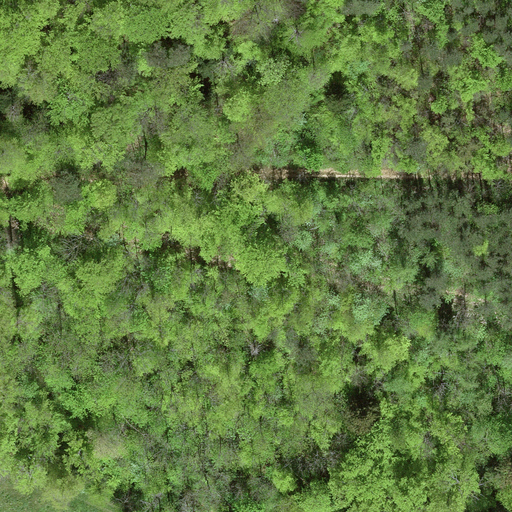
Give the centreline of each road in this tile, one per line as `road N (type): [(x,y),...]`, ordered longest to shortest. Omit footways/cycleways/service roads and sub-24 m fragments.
road 1 (track): [(511,317),(0,207)]
road 2 (track): [(0,177),(511,170)]
